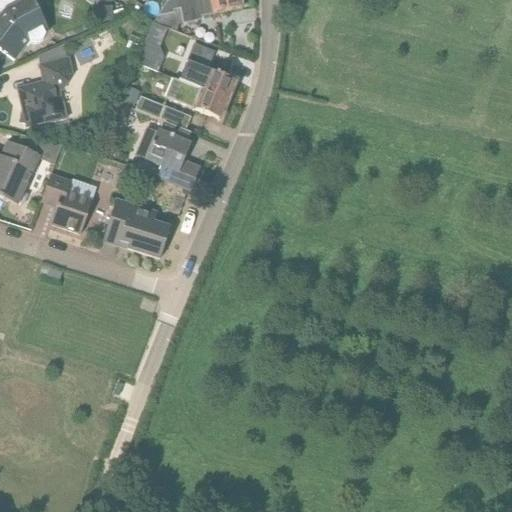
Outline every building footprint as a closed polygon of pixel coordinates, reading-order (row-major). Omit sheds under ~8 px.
[(29,43),(30,44),(31,45),(33,45),(35,45),(37,45),(38,44),(40,44),(41,43),(42,41),(43,40),(44,38),(44,37),(44,36),(47,34),(30,0),(0,0),(0,13),(2,15),(0,17),(0,52),(13,62),(27,44),(29,43)] [(190,0),(184,1),(167,4),(157,19),(173,16),(173,13),(179,11),(182,26),(197,23),(197,19),(240,11),(238,0),(190,0)] [(142,8),(132,1),(128,8),(137,14),(142,8)] [(112,13),(115,19),(124,15),(122,10),(112,13)] [(144,44),(135,66),(157,75),(163,60),(159,50),(144,44)] [(212,66),(215,52),(193,48),(190,62),(212,66)] [(55,93),(70,79),(66,63),(41,69),(45,86),(19,93),(24,110),(20,124),(26,126),(50,120),(51,124),(65,120),(62,106),(58,107),(55,93)] [(226,107),(235,84),(184,64),(176,83),(172,81),(170,85),(226,107)] [(164,100),(219,123),(226,107),(170,85),(164,100)] [(126,88),(120,106),(132,112),(139,93),(126,88)] [(159,122),(164,109),(140,99),(135,112),(159,122)] [(190,194),(190,192),(199,171),(182,164),(189,148),(156,135),(157,133),(145,129),(134,158),(145,162),(144,163),(161,170),(157,180),(190,194)] [(0,201),(16,208),(38,159),(6,145),(0,157),(0,201)] [(79,237),(91,204),(66,196),(70,185),(49,177),(40,204),(55,209),(49,226),(79,237)] [(101,244),(117,249),(159,262),(169,230),(153,225),(156,214),(116,201),(114,207),(113,206),(101,244)] [(41,266),(37,277),(56,284),(60,272),(41,266)]
